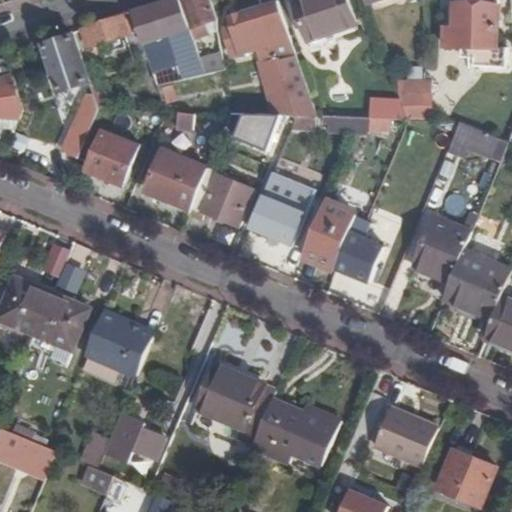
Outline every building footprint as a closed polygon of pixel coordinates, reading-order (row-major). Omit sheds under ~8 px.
[(202,56),(197,42),(172,50),(169,40),(193,31),(182,0),(175,0),(135,14),(151,59),(163,95),(209,78),(202,56)] [(197,42),(223,32),(220,17),(214,0),(182,0),(193,31),(197,42)] [(306,0),(298,3),(312,41),(360,26),(351,0),(306,0)] [(300,54),(282,2),(234,19),(237,28),(229,31),(237,51),(242,49),(244,55),(272,45),(276,58),(282,56),(283,60),(300,54)] [(459,5),(459,15),(504,19),(505,8),(459,5)] [(141,63),(151,59),(135,14),(86,30),(93,49),(131,37),(141,63)] [(449,36),(447,57),(501,61),(504,19),(459,15),(457,37),(449,36)] [(172,50),(197,42),(193,31),(169,40),(172,50)] [(68,153),(84,159),(103,113),(86,62),(77,39),(49,48),(63,90),(85,83),(90,98),(68,153)] [(225,48),(202,56),(209,78),(229,72),(225,48)] [(288,118),(300,118),(292,90),(283,60),(282,56),(276,58),(266,61),(275,93),(281,92),(288,118)] [(95,59),(86,62),(103,113),(112,113),(95,59)] [(0,118),(23,120),(28,108),(15,76),(0,80),(0,118)] [(437,83),(428,84),(403,83),(403,92),(437,92),(437,83)] [(308,86),(292,90),(300,118),(303,118),(314,119),(310,106),(314,105),(308,86)] [(200,129),(199,116),(183,115),(184,129),(200,129)] [(244,126),(300,126),(303,118),(300,118),(288,118),(286,118),(244,117),(244,126)] [(322,126),(323,119),(314,119),(303,118),(300,126),(299,128),(317,129),(322,126)] [(355,128),(358,120),(328,119),(328,125),(334,126),(333,133),(353,134),(355,128)] [(355,128),(364,129),(368,120),(358,120),(355,128)] [(364,129),(383,130),(387,121),(368,120),(364,129)] [(395,131),(396,121),(387,121),(383,130),(395,131)] [(506,163),(511,148),(511,142),(465,123),(451,156),(466,163),(472,148),(506,163)] [(145,146),(110,131),(92,171),(127,186),(145,146)] [(59,153),(40,145),(33,160),(52,168),(59,153)] [(152,192),(198,210),(214,171),(169,151),(152,192)] [(260,190),(214,171),(198,210),(197,214),(210,220),(213,214),(244,227),(260,190)] [(290,207),(269,198),(256,229),(273,237),(272,240),(272,244),(274,247),(277,248),(281,247),(283,245),(284,241),(298,247),(311,215),(297,209),(300,201),(294,199),(290,207)] [(364,218),(332,205),(310,257),(374,285),(389,248),(357,234),(364,218)] [(420,260),(459,276),(470,250),(480,225),(442,209),(420,260)] [(0,268),(13,237),(0,231),(0,268)] [(45,269),(63,278),(76,251),(57,242),(45,269)] [(449,300),(498,320),(507,297),(511,285),(511,267),(470,250),(459,276),(449,300)] [(96,312),(22,281),(5,323),(42,339),(65,349),(79,354),(96,312)] [(490,339),(511,348),(511,298),(507,297),(498,320),(490,339)] [(163,337),(110,314),(91,359),(144,381),(163,337)] [(65,349),(42,339),(37,353),(60,362),(65,349)] [(242,442),(259,450),(276,409),(279,401),(283,392),(226,366),(206,411),(248,430),(242,442)] [(293,407),(279,401),(276,409),(290,415),(293,407)] [(290,415),(276,409),(259,450),(295,466),(300,455),(328,468),(348,424),(330,415),(327,423),(311,416),(293,407),(290,415)] [(313,408),(311,416),(327,423),(330,415),(313,408)] [(381,447),(429,468),(445,429),(397,410),(381,447)] [(162,440),(130,425),(122,443),(154,458),(162,440)] [(23,427),(19,435),(38,443),(41,435),(23,427)] [(36,460),(57,468),(63,454),(53,450),(43,445),(36,460)] [(504,471),(459,452),(443,490),(488,510),(504,471)] [(180,483),(170,479),(165,490),(196,503),(201,492),(193,488),(202,468),(189,462),(180,483)] [(87,484),(112,495),(119,477),(106,472),(95,467),(87,484)] [(392,511),(394,508),(357,493),(349,511),(392,511)]
